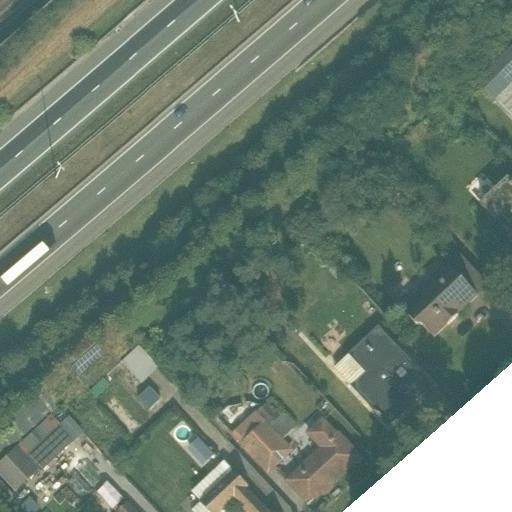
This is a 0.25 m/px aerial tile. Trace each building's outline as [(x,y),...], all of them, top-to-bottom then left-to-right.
[(511,65),(495,77),(509,98),(511,96),(511,65)] [(511,239),(511,191),(501,179),(470,207),(486,224),(492,219),(511,239)] [(426,342),(472,298),(442,267),(396,310),(426,342)] [(379,422),(423,382),(374,328),(330,368),(379,422)] [(92,359),(101,373),(125,359),(116,344),(92,359)] [(157,348),(138,366),(158,388),(178,370),(157,348)] [(170,386),(155,400),(171,416),(186,402),(170,386)] [(132,398),(122,407),(142,428),(152,419),(132,398)] [(280,479),(304,506),(358,459),(321,417),(301,435),(314,449),(280,479)] [(58,447),(49,437),(11,470),(33,495),(101,435),(86,419),(70,432),(72,435),(58,447)] [(202,453),(217,471),(237,455),(222,437),(202,453)] [(268,511),(229,471),(193,504),(200,511),(218,511),(226,505),(230,509),(227,511),(268,511)] [(0,500),(0,511),(13,511),(14,511),(0,500)]
